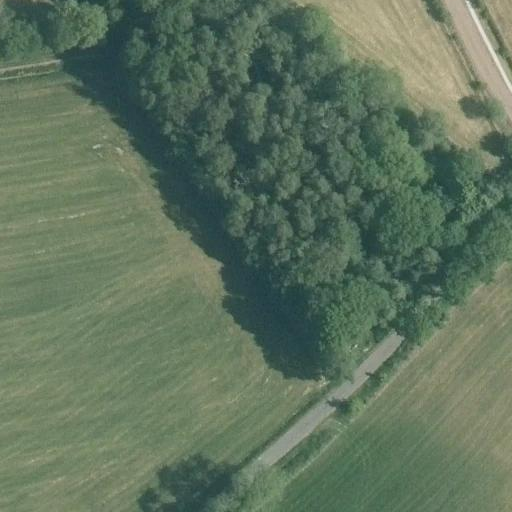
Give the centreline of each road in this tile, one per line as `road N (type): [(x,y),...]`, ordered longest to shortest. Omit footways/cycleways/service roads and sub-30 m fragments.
road 1 (unclassified): [(211,511),(511,222)]
road 2 (track): [(511,122),(446,0)]
